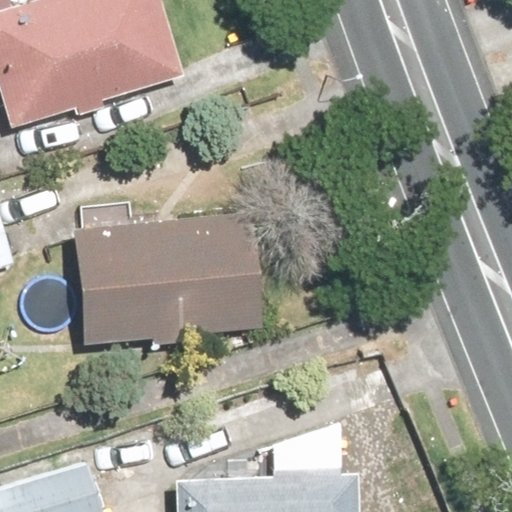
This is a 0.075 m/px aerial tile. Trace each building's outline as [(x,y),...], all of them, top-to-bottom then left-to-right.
[(158,0),(36,0),(0,11),(0,87),(11,125),(181,74),(158,0)] [(36,182),(0,192),(0,265),(55,249),(36,182)] [(254,211),(73,228),(85,344),(265,326),(254,211)] [(100,511),(85,460),(0,484),(0,511),(100,511)] [(361,511),(360,472),(175,479),(176,511),(361,511)]
